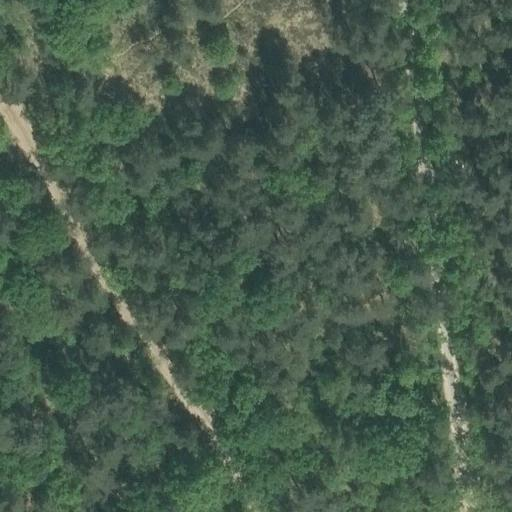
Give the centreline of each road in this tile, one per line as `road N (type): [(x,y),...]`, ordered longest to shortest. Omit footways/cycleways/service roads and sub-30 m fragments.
road 1 (unclassified): [(473,511),(418,0)]
road 2 (track): [(0,82),(208,415),(256,511)]
